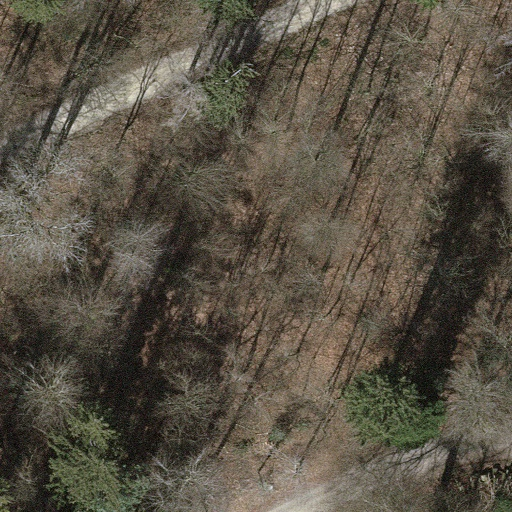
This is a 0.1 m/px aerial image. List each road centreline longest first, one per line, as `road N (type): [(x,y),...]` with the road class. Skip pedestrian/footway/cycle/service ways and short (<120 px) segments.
road 1 (track): [(0,149),(337,0)]
road 2 (track): [(511,448),(353,484),(296,511)]
